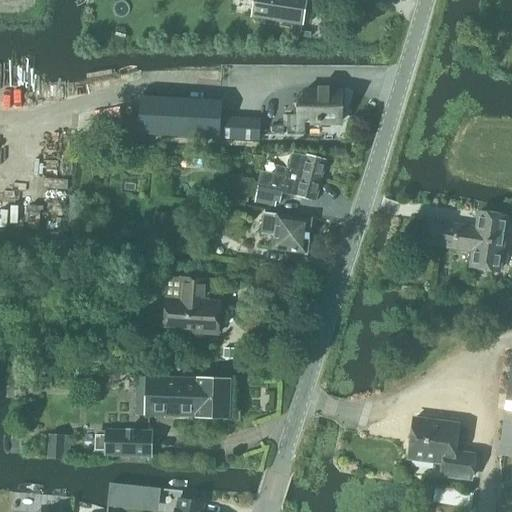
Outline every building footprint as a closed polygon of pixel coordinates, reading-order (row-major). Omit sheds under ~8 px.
[(253,0),(251,16),(302,24),(305,0),(253,0)] [(301,123),(340,124),(340,92),(308,91),(308,99),(300,99),(300,115),(288,115),(287,135),(301,135),(301,123)] [(139,136),(259,142),(260,120),(220,118),(221,102),(141,97),(139,136)] [(271,184),(260,181),(256,199),(279,205),(282,193),(316,202),(327,159),(307,155),(306,157),(291,153),(288,168),(275,165),(271,184)] [(153,234),(187,236),(188,213),(155,211),(153,234)] [(265,212),(261,235),(273,237),(271,249),(306,255),(312,219),(277,214),(265,212)] [(499,272),(507,217),(479,213),(476,229),(425,221),(421,243),(473,251),(470,268),(499,272)] [(163,299),(161,330),(216,334),(218,302),(204,301),(205,279),(179,277),(179,278),(166,277),(165,299),(163,299)] [(511,359),(500,455),(511,456),(511,359)] [(227,419),(228,380),(196,379),(196,380),(145,378),(144,416),(195,418),(227,419)] [(471,479),(474,456),(454,453),(457,425),(414,420),(409,459),(443,464),(442,476),(471,479)] [(105,458),(149,459),(149,433),(105,432),(105,458)] [(159,489),(109,484),(108,496),(141,500),(141,503),(157,505),(159,489)] [(194,511),(196,506),(180,502),(177,511),(194,511)]
